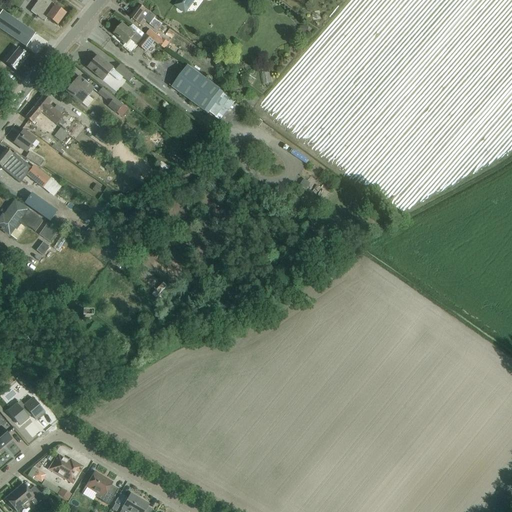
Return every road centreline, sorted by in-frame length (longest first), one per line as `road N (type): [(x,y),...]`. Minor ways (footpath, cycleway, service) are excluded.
road 1 (residential): [(190,511),(61,434),(0,482)]
road 2 (tertiary): [(0,123),(101,0)]
